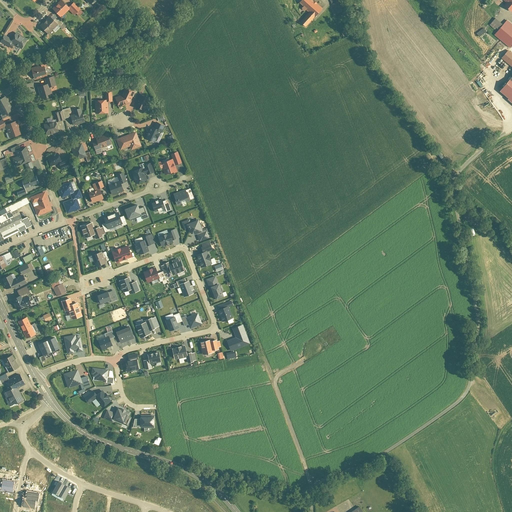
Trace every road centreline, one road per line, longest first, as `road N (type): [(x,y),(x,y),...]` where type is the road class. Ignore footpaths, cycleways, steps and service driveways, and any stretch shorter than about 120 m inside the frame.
road 1 (unclassified): [(511,129),(452,185),(475,306),(469,386),(457,403),(373,459),(309,485),(311,511)]
road 2 (residential): [(113,359),(211,331),(185,251),(81,285)]
road 3 (track): [(353,0),(388,92),(452,185),(511,242)]
road 4 (secondary): [(235,511),(205,481),(106,444),(48,399)]
road 5 (residential): [(63,221),(189,174)]
